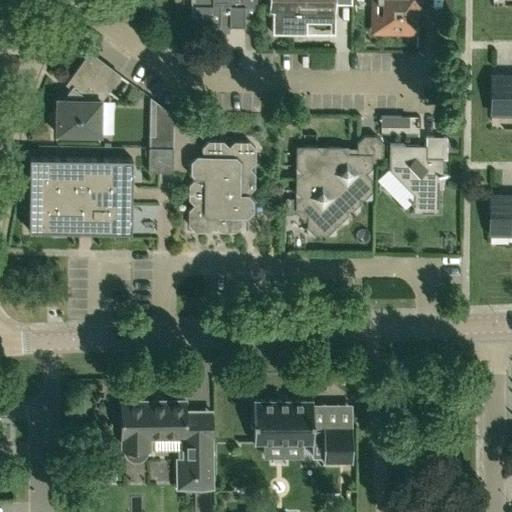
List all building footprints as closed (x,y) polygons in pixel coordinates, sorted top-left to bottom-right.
[(194,0),(194,24),(244,25),(244,0),(194,0)] [(334,9),(334,0),(268,0),(268,8),(273,8),(272,24),(279,31),(299,31),(305,25),(305,19),(330,19),(330,9),(334,9)] [(417,30),(417,0),(375,0),(376,30),(417,30)] [(100,98),(118,73),(89,52),(66,83),(70,85),(62,97),(56,97),(55,132),(99,133),(100,98)] [(511,111),(511,73),(491,73),(491,111),(511,111)] [(173,113),(155,100),(154,113),(154,135),(149,135),(149,146),(172,146),(173,113)] [(380,115),(380,126),(409,126),(409,116),(380,115)] [(383,152),(383,140),(376,134),(363,134),(356,141),(356,152),(346,152),(340,146),(297,145),(296,197),(296,208),(301,208),(308,214),(307,231),(328,232),(370,188),(370,160),(376,160),(383,152)] [(442,158),(445,158),(445,135),(426,135),(426,144),(404,144),(404,142),(389,142),(389,166),(396,174),(397,172),(408,185),(406,186),(411,192),(411,210),(438,210),(439,173),(442,173),(442,158)] [(254,204),(255,147),(247,139),(208,138),(201,144),(201,158),(196,163),(189,163),(188,229),(240,230),(241,211),(247,204),(254,204)] [(126,163),(38,161),(37,221),(126,221),(126,163)] [(511,232),(511,194),(490,194),(489,233),(511,232)] [(296,208),(296,197),(284,197),(284,213),(291,213),(296,208)] [(186,399),(121,401),(122,437),(123,437),(124,450),(126,449),(126,451),(129,457),(134,459),(140,459),(145,456),(148,451),(148,449),(150,448),(150,436),(185,435),(186,457),(179,457),(180,484),(214,483),(212,427),(211,427),(211,431),(198,431),(198,427),(186,427),(186,399)] [(323,440),(323,430),(313,430),(313,399),(253,399),(253,442),(313,442),(313,440),(323,440)] [(323,426),(323,430),(323,440),(323,461),(352,461),(352,426),(323,426)]
